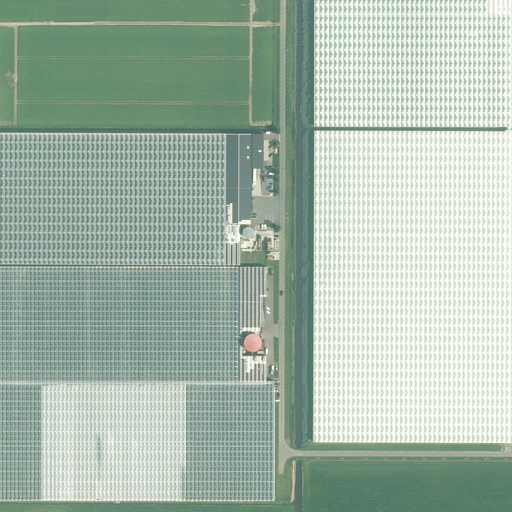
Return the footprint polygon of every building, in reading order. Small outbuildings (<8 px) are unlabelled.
[(511,0),(314,0),(314,126),(511,126),(511,0)] [(329,130),(314,130),(313,442),(511,442),(511,130),(475,131),(426,130),(376,130),(329,130)] [(240,224),(226,224),(226,134),(0,132),(0,263),(240,264),(240,224)] [(251,168),(251,134),(226,134),(226,224),(240,224),(250,224),(251,168)] [(263,134),(251,134),(251,168),(263,168),(263,134)] [(0,499),(211,501),(274,500),(274,380),(266,380),(266,356),(242,355),(242,331),(260,331),(260,296),(266,296),(266,267),(237,267),(0,266),(0,499)]
